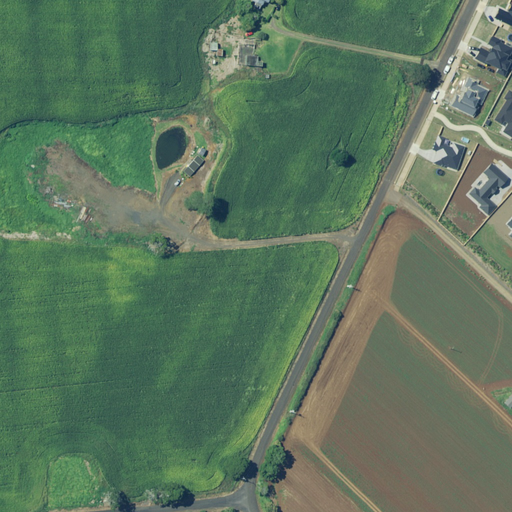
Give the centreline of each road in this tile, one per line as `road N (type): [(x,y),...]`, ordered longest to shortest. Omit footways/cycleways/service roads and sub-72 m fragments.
road 1 (unclassified): [(474,0),(260,446),(251,499)]
road 2 (unknown): [(385,186),(511,299)]
